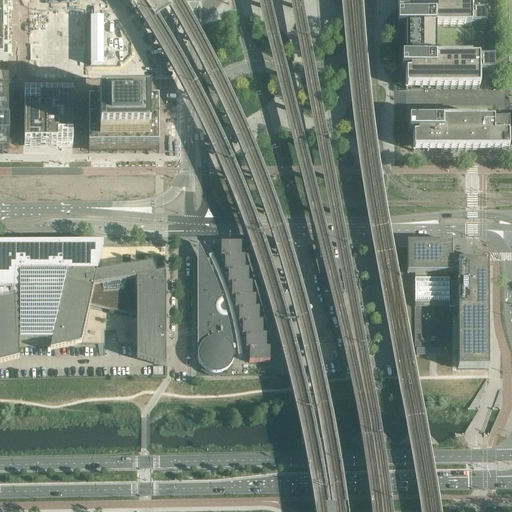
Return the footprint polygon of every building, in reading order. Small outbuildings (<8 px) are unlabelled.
[(127,0),(135,11),(137,14),(158,0),(127,0)] [(405,59),(401,59),(401,71),(406,71),(406,74),(405,75),(406,89),(406,123),(408,123),(408,133),(409,133),(417,133),(418,133),(418,131),(427,131),(427,134),(444,134),(444,122),(493,122),(493,121),(493,21),(488,21),(488,26),(479,26),(478,0),(423,0),(421,3),(421,26),(405,26),(405,59)] [(321,5),(310,33),(318,36),(329,8),(321,5)] [(105,65),(104,17),(91,18),(92,66),(105,65)] [(72,95),(24,95),(24,146),(72,146),(72,95)] [(158,97),(88,98),(88,151),(159,150),(158,97)] [(508,151),(508,135),(508,121),(494,121),(493,121),(442,121),(408,122),(409,133),(417,133),(417,137),(413,137),(413,152),(443,152),(508,151)] [(489,370),(488,262),(457,262),(457,264),(452,264),(452,243),(406,243),(406,247),(407,275),(414,275),(415,308),(449,308),(457,308),(457,365),(457,371),(489,370)] [(259,323),(259,309),(255,309),(255,297),(252,297),(252,284),(248,284),(248,271),(245,271),(245,257),(241,257),(241,244),(221,244),(221,254),(206,261),(197,244),(198,357),(198,359),(198,360),(198,361),(198,362),(199,364),(200,365),(200,366),(201,366),(199,368),(200,370),(203,372),(205,374),(209,376),(212,377),(216,377),(219,377),(223,376),(226,374),(229,372),(231,370),(233,367),(231,366),(232,365),(232,364),(233,362),(233,360),(233,359),(234,357),(234,356),(249,356),(249,363),(270,363),(270,349),(266,349),(266,336),(263,336),(263,323),(259,323)] [(166,345),(165,274),(156,276),(152,266),(110,272),(110,271),(110,270),(109,270),(109,269),(108,269),(107,269),(106,269),(106,270),(105,270),(105,271),(104,272),(105,273),(97,275),(103,245),(0,245),(0,365),(19,361),(19,342),(52,342),(51,346),(50,353),(81,345),(89,307),(109,311),(109,312),(109,313),(109,314),(110,314),(110,315),(111,315),(112,315),(113,315),(114,315),(114,314),(115,313),(115,312),(137,317),(137,344),(137,360),(166,368),(166,345)] [(449,347),(449,308),(415,308),(415,347),(449,347)]
